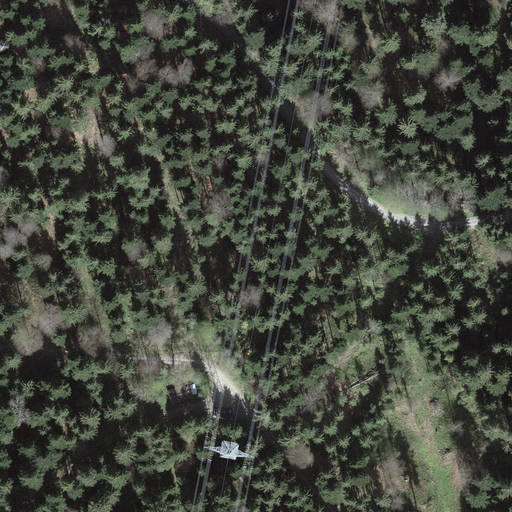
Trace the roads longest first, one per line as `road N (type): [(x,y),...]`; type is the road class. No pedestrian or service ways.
road 1 (track): [(95,163),(157,123),(197,121),(261,170),(344,272),(386,285),(405,282),(442,223)]
road 2 (track): [(511,212),(442,223),(369,200),(344,183),(252,61),(188,0)]
road 3 (track): [(0,349),(202,363),(335,511)]
road 4 (track): [(51,0),(88,77),(95,111),(82,274),(115,356)]
road 5 (track): [(256,416),(155,412),(101,438),(28,500),(0,509)]
